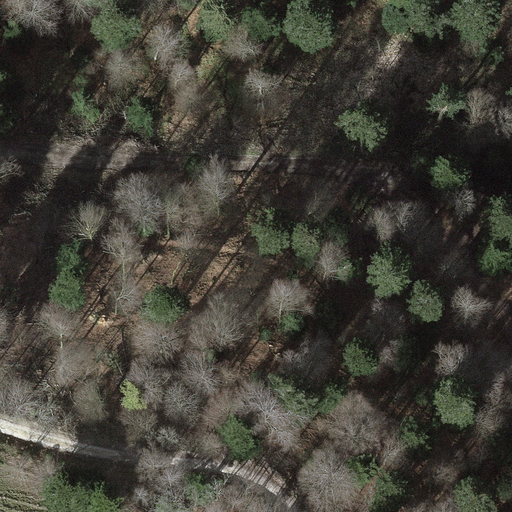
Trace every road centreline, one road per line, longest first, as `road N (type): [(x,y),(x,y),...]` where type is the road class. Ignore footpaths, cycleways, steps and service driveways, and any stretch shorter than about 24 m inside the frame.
road 1 (track): [(0,149),(358,176),(384,192),(511,338)]
road 2 (unclassified): [(0,426),(245,482),(285,511)]
